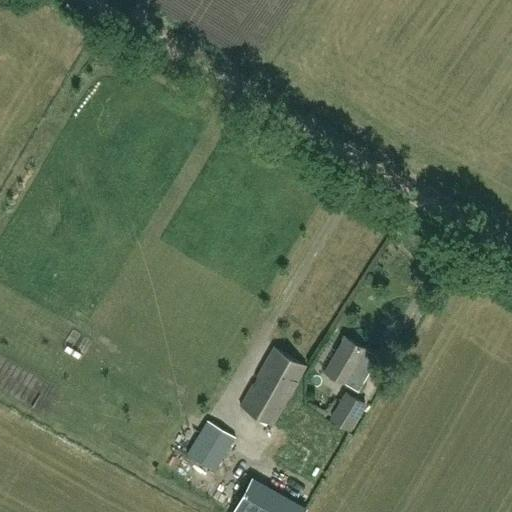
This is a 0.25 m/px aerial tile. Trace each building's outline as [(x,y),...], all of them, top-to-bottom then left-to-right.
[(361,390),(373,367),(379,356),(366,349),(367,347),(346,335),(326,370),(361,390)] [(273,425),(307,366),(274,347),(240,406),(273,425)] [(351,432),(367,405),(347,393),(330,420),(351,432)] [(215,471),(236,437),(207,419),(187,454),(215,471)] [(304,511),(306,509),(252,479),(233,511),(304,511)]
